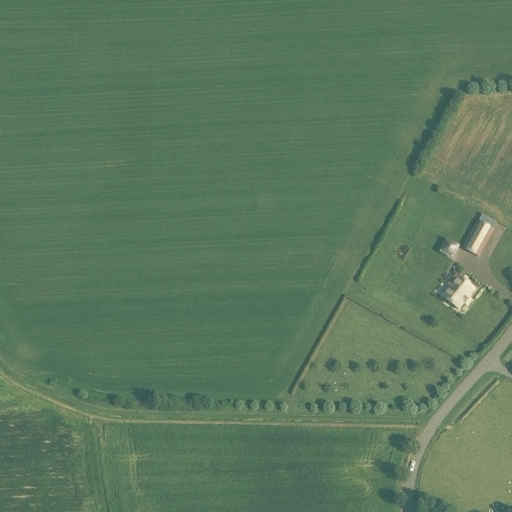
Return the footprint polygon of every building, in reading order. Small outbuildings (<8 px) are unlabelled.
[(478,207),(481,201),(471,196),(468,202),(478,207)] [(478,222),(469,239),(484,248),(493,231),(478,222)] [(447,242),(441,254),(453,260),(460,248),(447,242)] [(511,258),(488,246),(477,266),(505,281),(511,267),(511,258)] [(469,298),(468,297),(474,289),(458,277),(442,298),(444,299),(444,302),(448,305),(451,304),(458,310),(464,302),(466,303),(466,302),(465,301),(467,298),(469,299),(469,298)]
